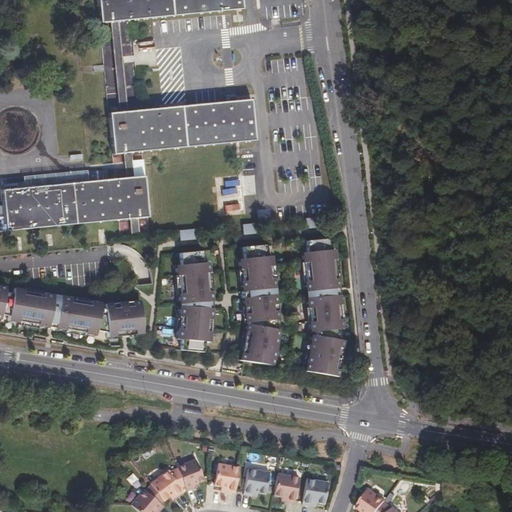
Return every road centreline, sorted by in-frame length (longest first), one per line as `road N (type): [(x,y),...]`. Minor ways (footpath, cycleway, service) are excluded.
road 1 (tertiary): [(331,0),(377,383),(366,419)]
road 2 (secondary): [(0,355),(366,419)]
road 3 (secondary): [(366,419),(511,445)]
